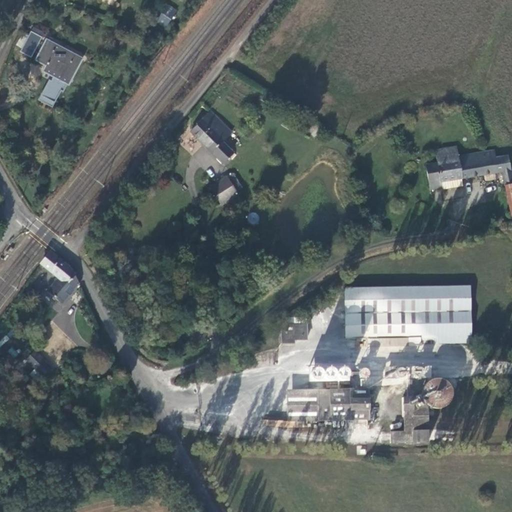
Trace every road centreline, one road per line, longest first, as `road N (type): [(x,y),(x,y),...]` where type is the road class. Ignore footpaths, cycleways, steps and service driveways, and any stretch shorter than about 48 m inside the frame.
road 1 (unknown): [(143,379),(216,346),(332,262),(437,224),(474,189)]
road 2 (unclassified): [(273,0),(68,253)]
road 3 (unclassified): [(68,253),(156,406)]
